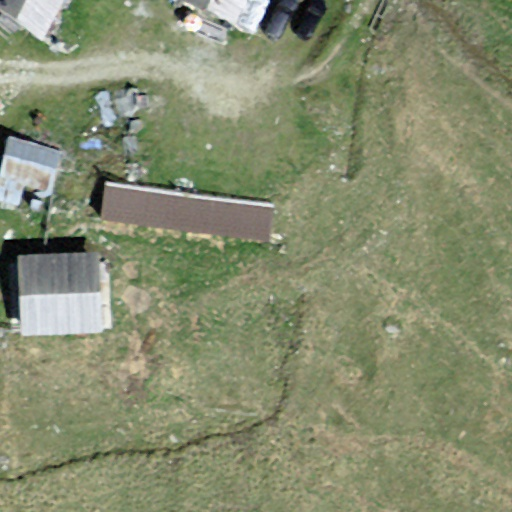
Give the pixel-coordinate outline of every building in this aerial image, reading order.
[(0,0),(0,14),(44,37),(66,0),(0,0)] [(168,0),(239,31),(256,0),(168,0)] [(63,153),(12,139),(0,181),(51,196),(63,153)] [(266,207),(106,185),(102,217),(262,239),(266,207)] [(99,257),(23,259),(25,339),(101,337),(99,257)]
